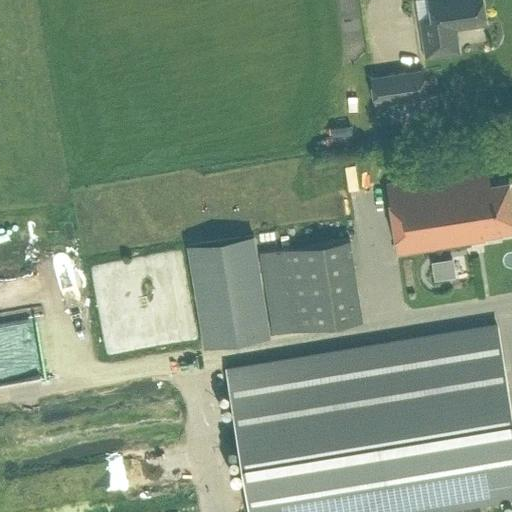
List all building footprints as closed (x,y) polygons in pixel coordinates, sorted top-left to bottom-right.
[(421,19),(426,53),(458,49),(454,26),(485,21),(481,0),(429,0),(432,17),(421,19)] [(422,67),(369,75),(373,104),(426,96),(422,67)] [(331,121),(352,120),(351,95),(330,96),(331,121)] [(333,139),(351,136),(349,122),(331,124),(333,139)] [(490,179),(487,165),(386,181),(397,251),(500,235),(500,231),(511,230),(510,219),(511,218),(511,203),(508,176),(490,179)] [(250,231),(187,242),(204,343),(267,332),(250,231)] [(273,332),(292,328),(362,317),(349,236),(279,247),(260,250),(273,332)] [(511,491),(511,420),(496,324),(226,368),(250,511),(385,511),(510,491),(511,491)] [(11,336),(0,336),(0,363),(11,363),(11,336)]
